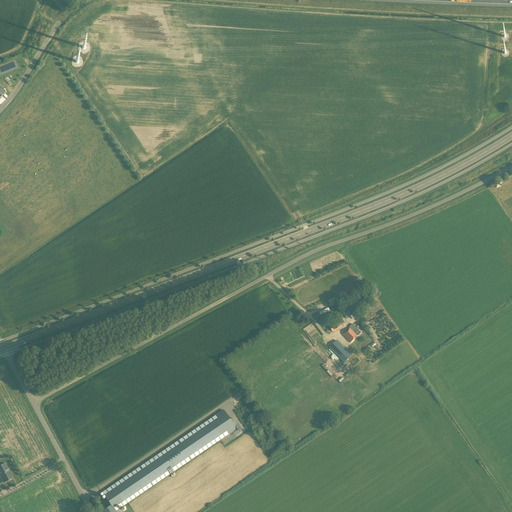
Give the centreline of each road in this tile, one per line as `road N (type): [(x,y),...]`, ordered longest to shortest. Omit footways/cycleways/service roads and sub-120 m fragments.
road 1 (tertiary): [(3,348),(411,190),(511,136)]
road 2 (unclassified): [(32,402),(308,253),(511,166)]
road 3 (unclassified): [(91,511),(32,402)]
